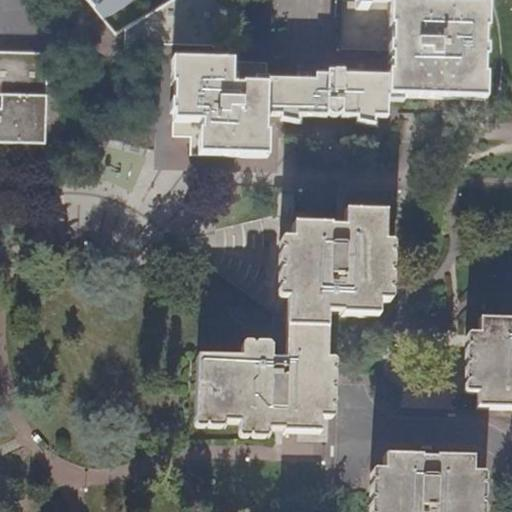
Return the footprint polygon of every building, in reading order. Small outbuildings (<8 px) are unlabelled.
[(83,0),(101,20),(131,1),(130,0),(83,0)] [(172,0),(123,30),(123,45),(215,47),(216,29),(234,29),(235,0),(172,0)] [(350,0),(350,1),(341,1),(339,49),(388,51),(387,78),(342,78),(342,73),(326,73),(326,77),(296,76),(296,81),(266,81),(266,63),(171,61),(169,137),(187,138),(186,157),(266,159),(267,134),(264,133),(265,117),(386,120),(386,97),(485,99),(488,5),(421,3),(421,0),(350,0)] [(0,144),(44,145),(46,54),(0,52),(0,96),(1,97),(0,110),(0,109),(0,144)] [(238,433),(268,433),(268,430),(282,430),(282,432),(319,433),(320,417),(327,417),(328,359),(325,358),(326,312),(341,313),(341,314),(377,315),(378,299),(385,299),(385,285),(385,273),(386,258),(386,241),(382,240),(382,213),(342,211),(341,226),(290,224),(289,239),(283,239),(282,298),(286,298),(284,360),(274,360),(271,360),(271,351),(240,350),(240,359),(195,357),(194,424),(238,425),(238,433)] [(511,321),(481,321),(481,335),(474,335),(473,394),(480,394),(480,408),(511,408),(511,321)] [(472,473),(472,458),(435,457),(435,459),(421,458),(421,457),(384,456),(384,472),(375,472),(375,494),(375,511),(478,511),(478,505),(479,473),(472,473)]
